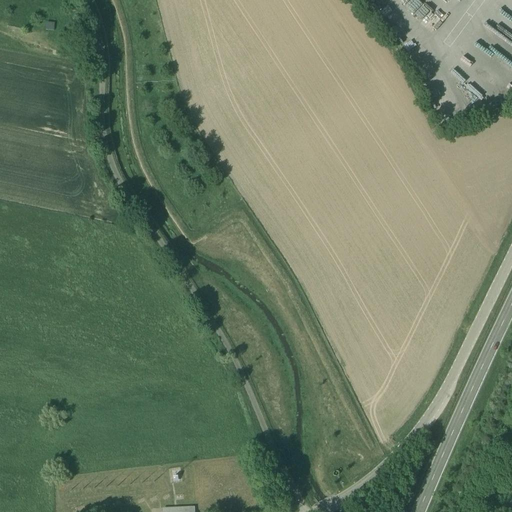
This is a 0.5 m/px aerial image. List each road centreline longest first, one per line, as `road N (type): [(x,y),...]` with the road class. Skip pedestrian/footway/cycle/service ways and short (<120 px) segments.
road 1 (unclassified): [(305,511),(240,372),(111,164),(101,121),(99,21),(89,0)]
road 2 (unclassified): [(315,511),(372,477),(421,428),(511,253)]
road 3 (primary): [(419,511),(511,297)]
